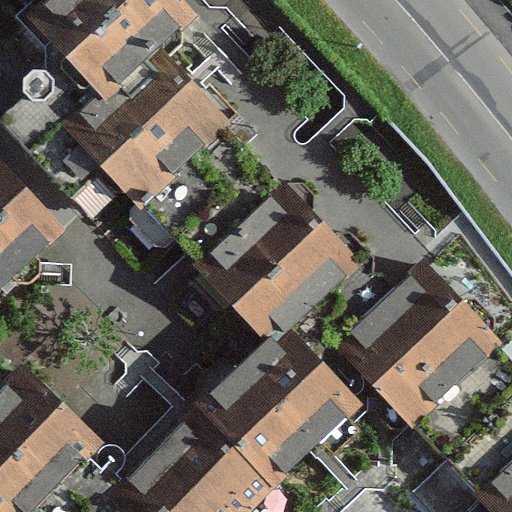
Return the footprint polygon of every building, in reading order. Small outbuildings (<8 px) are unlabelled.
[(193,17),(176,0),(21,0),(26,4),(114,94),(157,52),(193,17)] [(227,125),(157,52),(114,94),(26,4),(14,15),(44,46),(46,81),(7,119),(79,193),(99,174),(140,216),(148,208),(174,234),(252,157),(224,128),(227,125)] [(278,183),(252,157),(174,234),(195,255),(189,260),(266,339),(350,257),(278,183)] [(0,291),(53,239),(0,186),(0,291)] [(416,261),(385,292),(350,257),(266,339),(345,419),(358,405),(349,396),(368,377),(378,387),(460,306),(416,261)] [(511,511),(511,358),(460,306),(378,387),(500,511),(511,511)] [(266,339),(180,422),(259,503),(345,419),(266,339)] [(98,446),(19,366),(0,385),(0,511),(88,511),(117,484),(88,455),(98,446)] [(88,511),(249,511),(259,503),(180,422),(117,484),(88,511)]
